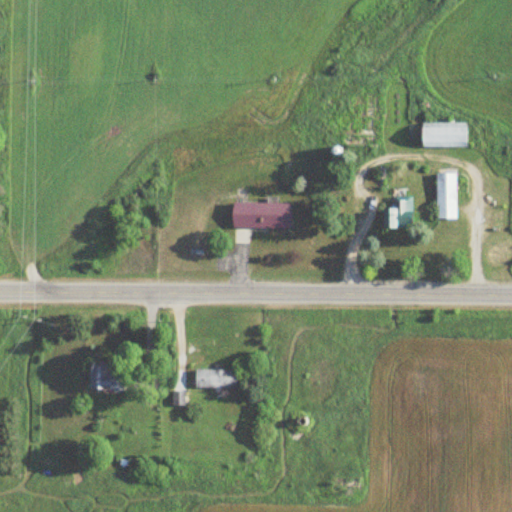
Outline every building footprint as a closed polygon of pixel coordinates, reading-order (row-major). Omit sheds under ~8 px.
[(329,119),(330,150),(370,148),(368,118),(361,118),(360,96),(340,97),(341,118),(329,119)] [(459,148),(459,124),(416,124),(416,148),(459,148)] [(433,220),(453,220),(453,174),(433,174),(433,220)] [(378,210),(378,229),(410,229),(410,198),(391,198),(391,210),(378,210)] [(228,228),(286,228),(286,204),(228,204),(228,228)] [(124,391),(124,376),(102,376),(102,368),(84,368),(84,391),(124,391)] [(192,389),(233,389),(233,371),(192,371),(192,389)]
